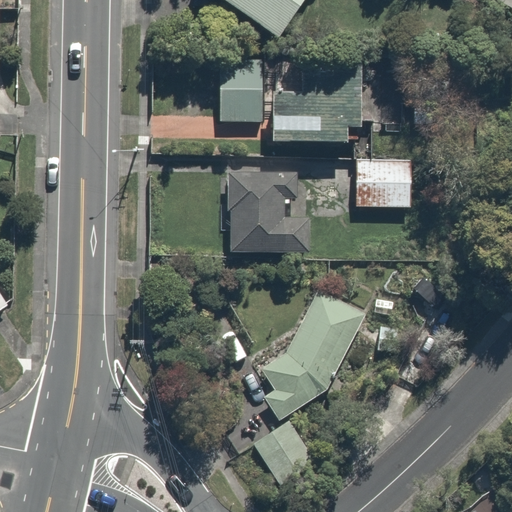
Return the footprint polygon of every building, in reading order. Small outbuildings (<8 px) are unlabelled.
[(306,0),(215,0),(277,42),(306,0)] [(268,61),(216,60),(214,122),(256,123),(257,113),(266,113),(268,61)] [(300,99),(274,98),(274,151),(362,151),(363,68),(300,68),(300,99)] [(373,165),(353,165),(355,212),(421,210),(418,127),(372,129),(373,165)] [(297,179),(227,180),(229,254),(306,253),(305,220),(283,221),(283,196),(298,196),(297,179)] [(369,318),(321,288),(289,354),(263,371),(276,391),(265,398),(280,421),(325,391),(369,318)] [(0,296),(0,314),(8,310),(0,296)] [(236,455),(270,429),(256,411),(222,437),(236,455)] [(319,464),(293,422),(255,446),(281,488),(319,464)]
